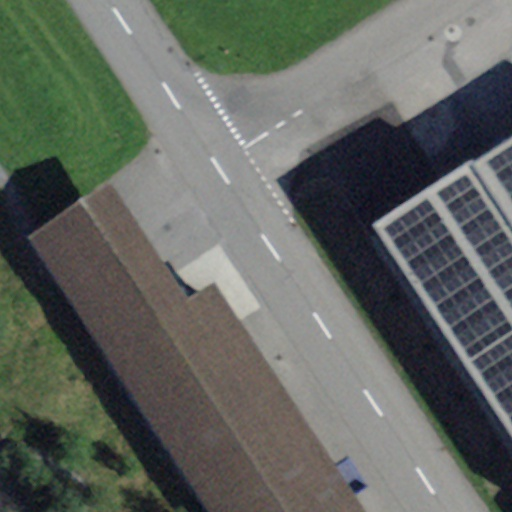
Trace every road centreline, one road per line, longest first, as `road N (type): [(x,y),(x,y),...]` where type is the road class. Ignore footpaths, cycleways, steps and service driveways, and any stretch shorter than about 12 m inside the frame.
road 1 (primary): [(444,511),(212,165)]
road 2 (residential): [(453,0),(212,165)]
road 3 (primary): [(212,165),(104,0)]
